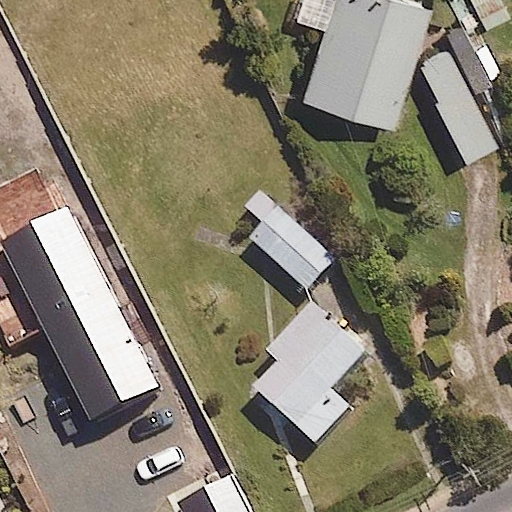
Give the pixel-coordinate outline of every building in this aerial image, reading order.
[(298,0),(291,22),(322,32),(300,101),(389,129),(428,7),(405,0),(298,0)] [(445,53),(418,68),(436,101),(432,103),(464,163),(495,146),(445,53)] [(343,270),(264,201),(250,216),(271,234),(257,251),(316,302),(343,270)] [(378,358),(326,306),(274,358),(288,372),(264,396),(320,453),(355,418),(337,399),(378,358)] [(135,368),(142,381),(19,444),(53,511),(262,511),(246,479),(191,507),(172,470),(163,474),(141,430),(190,406),(174,375),(187,369),(176,347),(135,368)]
